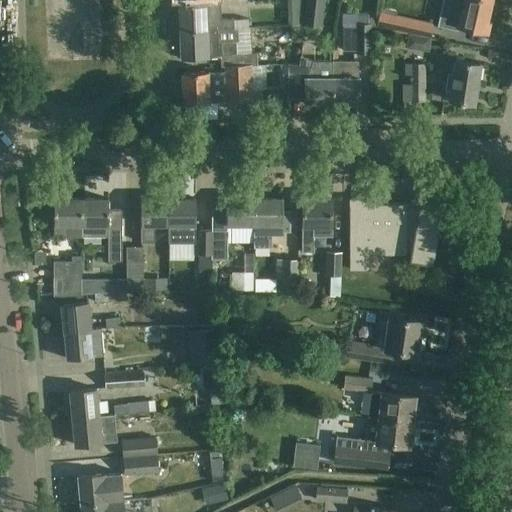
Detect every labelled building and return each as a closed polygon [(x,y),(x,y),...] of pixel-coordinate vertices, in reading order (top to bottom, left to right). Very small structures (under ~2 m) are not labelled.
[(306,0),(304,24),(319,26),(322,0),(306,0)] [(491,0),(489,0),(442,0),(436,26),(456,31),(457,27),(486,34),(489,21),(486,21),(491,0)] [(198,3),(178,3),(179,31),(217,29),(217,30),(239,29),(248,29),(248,19),(234,19),(234,18),(221,19),(220,3),(205,3),(204,2),(198,3)] [(356,54),(370,54),(370,28),(375,28),(375,18),(368,18),(368,24),(356,24),(356,54)] [(407,31),(429,36),(432,24),(410,19),(407,31)] [(217,29),(179,31),(180,58),(200,57),(206,57),(207,59),(220,59),(221,67),(223,67),(251,65),(257,65),(256,53),(250,53),(250,29),(248,29),(239,29),(217,30),(217,29)] [(298,65),(287,64),(287,99),(304,99),(304,104),(312,104),(332,104),(332,61),(312,61),(299,56),(298,65)] [(448,73),(448,74),(445,90),(450,91),(448,100),(473,104),(480,64),(453,60),(451,74),(448,73)] [(332,61),(332,104),(359,104),(359,78),(358,78),(358,61),(332,61)] [(410,63),(411,82),(411,102),(424,102),(424,63),(410,63)] [(201,72),(181,72),(182,104),(209,103),(225,102),(252,101),(251,65),(223,67),(223,71),(201,72)] [(254,225),(253,225),(253,246),(271,246),(271,234),(284,234),(284,231),(289,230),(289,211),(281,211),(281,198),(254,199),(254,225)] [(66,225),(80,225),(81,199),(53,199),(53,237),(66,237),(66,225)] [(81,199),(80,225),(80,237),(107,237),(107,261),(121,261),(121,210),(108,210),(108,199),(81,199)] [(167,225),(167,199),(140,199),(140,242),(154,242),(154,225),(167,225)] [(195,199),(167,199),(167,225),(167,242),(195,242),(195,199)] [(226,225),(253,225),(254,225),(254,199),(226,199),(226,225)] [(302,199),(302,219),(301,252),(312,252),(313,235),(330,235),(331,199),(302,199)] [(349,199),(349,219),(349,269),(368,269),(368,255),(408,255),(407,260),(432,264),(443,203),(419,199),(417,205),(406,205),(406,204),(369,204),(369,199),(349,199)] [(211,255),(211,231),(198,231),(198,255),(211,255)] [(227,259),(227,231),(211,231),(211,255),(211,259),(227,259)] [(125,247),(126,291),(143,291),(142,247),(125,247)] [(325,252),(325,273),(325,276),(338,276),(339,252),(325,252)] [(53,261),(53,264),(53,297),(80,295),(81,257),(72,256),(72,262),(53,261)] [(298,293),(298,262),(280,262),(280,293),(298,293)] [(267,265),(245,264),(244,280),(267,281),(267,265)] [(61,304),(64,332),(89,330),(89,329),(86,302),(61,304)] [(421,337),(417,337),(420,322),(404,319),(404,316),(389,314),(390,313),(378,312),(373,347),(348,343),(346,356),(396,363),(398,351),(415,353),(416,349),(419,350),(421,337)] [(119,327),(118,317),(105,318),(105,328),(119,327)] [(89,329),(89,330),(64,332),(66,359),(103,356),(100,328),(89,329)] [(188,331),(190,365),(228,362),(230,328),(188,331)] [(144,384),(143,372),(105,375),(106,387),(144,384)] [(370,392),(370,391),(371,379),(343,375),(342,389),(370,392)] [(69,391),(72,419),(98,416),(95,388),(69,391)] [(413,397),(370,391),(370,392),(367,416),(411,421),(413,397)] [(113,405),(114,414),(155,411),(154,401),(127,403),(127,404),(113,405)] [(98,416),(72,419),(74,445),(116,441),(114,414),(98,416)] [(408,446),(411,421),(367,416),(364,440),(336,436),(333,462),(387,469),(390,444),(408,446)] [(156,455),(155,439),(121,441),(122,457),(156,455)] [(296,443),(294,463),(314,466),(317,445),(296,443)] [(157,471),(156,457),(122,459),(123,473),(157,471)] [(80,505),(122,501),(120,473),(104,475),(104,474),(77,477),(78,491),(74,494),(75,500),(79,502),(79,505),(80,505)] [(317,487),(316,500),(346,502),(347,490),(317,487)] [(123,511),(122,501),(80,505),(80,511),(123,511)] [(399,511),(374,509),(374,505),(353,503),(352,511),(399,511)]
